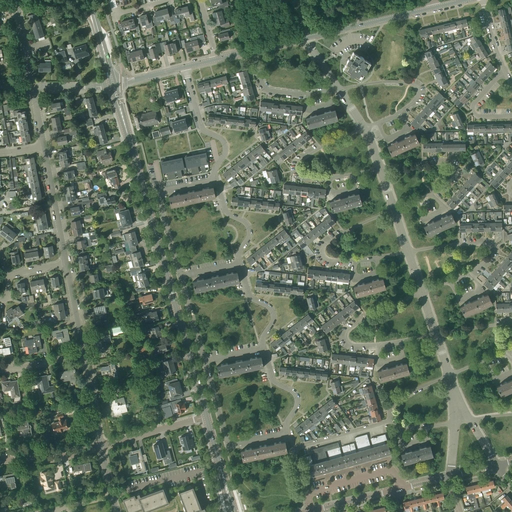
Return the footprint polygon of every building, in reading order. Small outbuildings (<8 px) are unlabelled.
[(220,7),(218,8),(219,11),(213,13),(214,19),(223,17),(222,14),(226,13),(224,6),(220,7)] [(187,7),(181,8),(183,17),(190,15),(191,21),(194,20),(192,12),(189,12),(187,7)] [(176,16),(173,17),(174,21),(175,24),(180,22),(179,18),(183,17),(181,8),(175,10),(176,16)] [(506,15),(508,14),(507,8),(498,10),(499,16),(506,15)] [(167,9),(161,11),(163,19),(169,18),(171,22),(174,21),(173,17),(172,14),(169,15),(167,9)] [(155,12),(156,16),(156,18),(153,19),(155,26),(161,25),(159,20),(163,19),(161,11),(159,11),(159,10),(156,11),(157,12),(155,12)] [(30,22),(38,19),(36,13),(28,16),(30,22)] [(153,27),(151,20),(148,21),(146,15),(145,14),(144,14),(143,14),(142,15),(143,16),(140,17),(140,18),(139,18),(138,19),(138,20),(138,22),(139,22),(140,23),(141,22),(142,26),(145,25),(146,29),(153,27)] [(223,17),(214,19),(216,26),(222,24),(223,27),(230,25),(228,19),(224,20),(223,17)] [(40,25),(38,19),(30,22),(32,28),(40,25)] [(133,19),(127,21),(129,30),(135,28),(136,31),(139,31),(138,25),(135,26),(133,19)] [(129,30),(127,21),(121,23),(122,29),(119,30),(121,36),(124,35),(123,32),(129,30)] [(448,24),(442,25),(444,32),(447,31),(448,34),(451,34),(448,24)] [(40,25),(32,28),(34,33),(42,31),(40,25)] [(224,33),(218,35),(220,41),(229,38),(228,32),(230,32),(230,29),(223,30),(224,33)] [(427,38),(425,29),(419,31),(421,37),(424,37),(424,38),(427,38)] [(42,31),(34,33),(36,39),(44,37),(42,31)] [(472,43),(478,40),(475,34),(469,38),(471,41),(469,42),(471,44),(472,43)] [(191,42),(193,51),(199,49),(198,43),(204,41),(203,35),(194,37),(195,41),(191,42)] [(170,44),(172,53),(178,51),(177,46),(181,45),(179,38),(171,40),(172,43),(170,44)] [(193,51),(191,42),(185,44),(184,40),(181,41),(182,47),(185,46),(187,52),(193,51)] [(482,45),(478,40),(472,43),(476,48),(482,45)] [(172,53),(170,44),(167,45),(166,42),(159,43),(161,50),(165,49),(167,55),(172,53)] [(157,51),(157,50),(160,50),(158,43),(152,45),(152,49),(149,50),(150,53),(147,53),(149,59),(151,58),(152,59),(158,57),(157,51)] [(89,55),(85,45),(73,49),(76,59),(89,55)] [(482,45),(476,48),(479,54),(485,50),(482,45)] [(142,50),(135,52),(138,61),(144,59),(142,53),(145,52),(144,46),(141,47),(142,50)] [(434,55),(432,50),(424,53),(427,59),(434,55)] [(488,55),(485,50),(479,54),(482,59),(488,55)] [(138,61),(135,52),(129,54),(129,51),(126,52),(127,58),(130,58),(132,62),(138,61)] [(343,70),(351,75),(360,80),(370,63),(353,53),(343,70)] [(434,55),(427,59),(429,64),(437,61),(439,60),(437,54),(434,55)] [(437,61),(429,64),(432,70),(439,66),(437,61)] [(487,68),(492,72),(496,68),(491,63),(487,68)] [(442,72),(439,66),(432,70),(434,75),(444,71),(442,72)] [(492,72),(487,68),(483,72),(488,77),(492,72)] [(239,79),(248,76),(246,70),(239,72),(240,76),(238,77),(239,79)] [(446,76),(444,71),(434,75),(437,80),(444,77),(446,76)] [(488,77),(483,72),(479,77),(483,81),(488,77)] [(444,77),(437,80),(439,86),(440,86),(443,84),(447,83),(444,77)] [(479,77),(474,81),(479,86),(483,81),(479,77)] [(479,86),(474,81),(470,86),(475,90),(479,86)] [(475,90),(470,86),(466,90),(471,95),(475,90)] [(251,88),(244,90),(242,90),(244,96),(245,96),(253,93),(251,88)] [(173,100),(179,99),(177,92),(176,89),(170,91),(173,100)] [(471,95),(466,90),(465,89),(461,93),(461,94),(462,95),(467,99),(471,95)] [(166,102),(173,100),(170,91),(164,93),(165,96),(166,102)] [(445,98),(439,92),(434,97),(442,104),(444,102),(443,100),(445,98)] [(253,93),(245,96),(247,101),(255,99),(253,93)] [(458,95),(456,97),(458,99),(463,104),(467,99),(462,95),(461,94),(459,96),(458,95)] [(88,108),(95,106),(92,97),(85,99),(88,108)] [(434,97),(430,101),(437,107),(441,103),(442,104),(434,97)] [(463,104),(458,99),(456,97),(452,102),(454,104),(459,108),(463,104)] [(430,101),(426,106),(433,111),(434,113),(435,112),(436,111),(434,109),(437,107),(430,101)] [(59,103),(50,104),(52,112),(61,110),(59,103)] [(95,106),(88,108),(90,117),(97,115),(95,106)] [(426,106),(422,110),(429,116),(433,111),(426,106)] [(18,119),(26,117),(25,111),(21,112),(21,110),(13,111),(14,116),(17,115),(18,119)] [(320,114),(323,124),(337,120),(338,120),(335,110),(329,112),(329,111),(328,111),(326,112),(326,111),(326,113),(320,114)] [(429,116),(422,110),(418,115),(425,120),(429,116)] [(139,115),(134,117),(137,129),(143,128),(143,127),(158,123),(155,111),(140,116),(139,115)] [(454,120),(460,118),(458,112),(452,115),(454,120)] [(323,124),(320,114),(315,116),(314,115),(314,116),(312,116),(312,115),(311,116),(312,117),(306,118),(308,129),(309,128),(323,124)] [(418,115),(414,119),(421,125),(425,120),(418,115)] [(53,125),(60,124),(59,117),(51,118),(53,125)] [(460,118),(454,120),(457,126),(463,123),(460,118)] [(181,130),(187,128),(186,125),(185,119),(178,120),(181,130)] [(421,125),(414,119),(410,124),(416,129),(421,125)] [(175,132),(181,130),(178,120),(172,122),(174,129),(175,132)] [(60,124),(53,125),(54,132),(61,130),(60,124)] [(98,135),(105,133),(102,124),(96,126),(98,135)] [(260,136),(267,134),(269,133),(267,125),(261,126),(262,129),(259,130),(260,136)] [(159,130),(161,136),(170,133),(168,127),(159,130)] [(306,131),(301,135),(306,142),(311,138),(306,131)] [(107,142),(105,133),(98,135),(101,144),(107,142)] [(401,141),(405,150),(419,144),(415,134),(414,134),(409,137),(409,136),(408,136),(409,136),(406,137),(406,138),(401,141)] [(30,141),(29,135),(21,136),(22,142),(22,145),(27,145),(27,141),(30,141)] [(301,135),(296,139),(302,146),(306,142),(301,135)] [(67,136),(66,136),(57,138),(58,145),(67,144),(67,140),(68,140),(67,136)] [(296,139),(292,143),(297,149),(302,146),(296,139)] [(405,150),(401,141),(395,143),(395,142),(395,143),(393,144),(392,143),(393,144),(387,147),(387,146),(387,147),(391,156),(392,156),(405,150)] [(297,149),(292,143),(287,146),(292,153),(297,149)] [(255,149),(262,157),(267,153),(260,145),(255,149)] [(292,153),(287,146),(282,150),(287,157),(292,153)] [(281,148),(277,151),(276,152),(283,160),(287,157),(282,150),(281,148)] [(255,149),(251,152),(255,158),(258,156),(260,158),(262,157),(255,149)] [(112,159),(110,153),(107,153),(106,150),(96,152),(98,157),(99,157),(100,160),(102,160),(103,164),(112,162),(111,159),(112,159)] [(60,160),(68,158),(70,158),(69,151),(58,153),(59,160),(60,160)] [(473,160),(481,157),(478,151),(471,155),(473,160)] [(200,165),(201,169),(205,168),(204,164),(208,163),(205,152),(200,153),(201,154),(198,154),(198,153),(200,165)] [(255,158),(251,152),(246,156),(250,162),(255,158)] [(276,152),(275,153),(271,156),(278,164),(283,160),(276,152)] [(198,169),(197,166),(200,165),(198,153),(193,154),(194,155),(191,156),(195,170),(198,169)] [(191,156),(189,156),(189,155),(184,156),(187,168),(191,167),(191,171),(195,170),(191,156)] [(250,162),(246,156),(241,160),(245,165),(250,162)] [(481,157),(473,160),(476,166),(479,165),(480,166),(484,165),(484,164),(483,163),(482,160),(484,159),(483,156),(481,157)] [(178,174),(181,173),(180,169),(184,168),(182,157),(177,158),(177,159),(175,159),(175,158),(174,158),(177,170),(178,174)] [(61,166),(69,165),(68,158),(60,160),(61,162),(59,163),(60,166),(61,166)] [(175,174),(174,171),(177,170),(174,158),(170,159),(170,160),(168,161),(171,175),(175,174)] [(166,161),(166,160),(161,161),(164,173),(167,172),(168,176),(171,175),(168,161),(166,161)] [(245,165),(241,160),(237,164),(241,169),(245,165)] [(241,169),(237,164),(232,167),(236,173),(241,169)] [(507,166),(503,170),(507,175),(511,170),(507,166)] [(236,173),(232,167),(227,171),(231,176),(233,179),(235,178),(234,177),(235,175),(237,174),(236,173)] [(116,176),(117,176),(115,169),(105,172),(107,178),(109,178),(110,182),(113,181),(114,186),(119,184),(117,178),(116,176)] [(276,169),(275,170),(266,172),(267,176),(265,176),(266,178),(270,177),(270,178),(278,175),(276,169)] [(73,170),(64,172),(65,180),(75,178),(73,170)] [(507,175),(503,170),(499,175),(503,179),(507,175)] [(231,176),(227,171),(222,175),(227,180),(231,176)] [(475,172),(471,177),(477,182),(477,183),(479,184),(483,180),(475,172)] [(278,175),(270,178),(271,180),(272,183),(279,181),(278,175)] [(493,178),(499,184),(503,179),(499,175),(495,179),(493,178)] [(477,182),(471,177),(467,181),(473,187),(477,183),(477,182)] [(499,184),(493,178),(489,182),(495,188),(499,184)] [(92,189),(90,182),(89,180),(83,181),(83,184),(87,183),(88,190),(92,189)] [(473,187),(467,181),(463,186),(469,191),(473,187)] [(66,194),(74,193),(74,189),(75,189),(74,185),(64,187),(66,194)] [(463,186),(459,190),(467,198),(470,194),(471,193),(469,191),(463,186)] [(204,190),(198,191),(200,201),(215,198),(216,198),(213,187),(213,188),(207,189),(207,188),(204,189),(204,188),(204,190)] [(464,201),(467,198),(459,190),(455,195),(461,200),(463,202),(464,201)] [(200,201),(198,191),(192,192),(192,191),(192,192),(191,192),(190,192),(190,191),(189,191),(190,193),(184,194),(186,204),(200,201)] [(41,192),(32,194),(28,195),(29,199),(33,198),(34,203),(38,202),(38,199),(42,198),(41,192)] [(491,201),(497,198),(494,192),(488,195),(491,201)] [(74,193),(66,194),(67,201),(77,199),(76,196),(75,196),(74,193)] [(105,207),(106,207),(108,206),(109,206),(108,205),(116,203),(114,197),(107,199),(106,196),(101,197),(100,194),(97,195),(99,206),(103,205),(103,206),(104,206),(104,207),(105,207)] [(186,204),(184,194),(178,195),(178,194),(177,194),(177,195),(175,195),(175,194),(175,195),(175,196),(169,197),(171,207),(186,204)] [(350,196),(344,198),(347,208),(361,204),(362,204),(359,194),(358,194),(353,196),(352,194),(352,195),(350,196),(350,195),(349,195),(350,196)] [(461,200),(455,195),(451,199),(457,205),(461,200)] [(347,208),(344,198),(338,200),(338,198),(338,199),(336,200),(335,199),(335,201),(330,202),(329,202),(332,212),(333,212),(347,208)] [(497,198),(491,201),(488,202),(490,208),(499,203),(497,198)] [(457,205),(451,199),(447,204),(453,209),(457,205)] [(82,202),(77,203),(77,207),(70,208),(72,215),(80,214),(79,209),(83,209),(82,205),(83,205),(82,202)] [(121,220),(130,217),(130,216),(130,215),(130,213),(129,213),(128,210),(123,211),(122,208),(115,210),(116,213),(119,213),(121,220)] [(293,217),(290,208),(286,210),(287,212),(282,213),(284,219),(293,217)] [(36,223),(47,221),(45,213),(35,215),(36,223)] [(325,220),(330,226),(335,223),(329,214),(324,218),(325,220)] [(454,220),(452,215),(451,214),(446,217),(445,216),(443,217),(442,217),(443,218),(437,220),(442,230),(455,224),(456,224),(454,220)] [(130,217),(121,220),(123,227),(120,228),(120,231),(128,229),(127,226),(132,224),(131,221),(132,220),(131,219),(130,218),(130,217)] [(293,217),(284,219),(286,225),(294,223),(293,217)] [(72,229),(81,227),(80,224),(82,224),(81,220),(71,222),(72,229)] [(325,220),(320,224),(326,230),(330,226),(325,220)] [(442,230),(437,220),(432,223),(431,222),(431,223),(429,224),(429,223),(429,224),(424,227),(424,226),(423,227),(428,236),(442,230)] [(48,229),(47,221),(36,223),(38,231),(48,229)] [(326,230),(320,224),(316,227),(321,234),(326,230)] [(0,233),(5,237),(11,230),(5,225),(0,232),(0,233)] [(81,227),(72,229),(74,236),(84,234),(83,230),(81,231),(81,227)] [(321,234),(316,227),(311,231),(316,237),(321,234)] [(309,229),(308,229),(307,230),(309,233),(306,235),(311,241),(316,237),(311,231),(310,229),(309,229)] [(11,230),(5,237),(10,242),(16,234),(11,230)] [(284,230),(279,233),(285,241),(290,237),(284,230)] [(125,241),(136,238),(134,231),(123,235),(125,241)] [(279,233),(275,237),(279,243),(280,244),(285,241),(279,233)] [(311,241),(306,235),(302,238),(307,245),(311,241)] [(96,236),(89,237),(89,239),(77,242),(78,249),(81,249),(81,248),(86,247),(86,243),(91,242),(90,240),(96,239),(96,236)] [(298,238),(300,240),(297,242),(302,249),(307,245),(302,238),(300,236),(299,237),(298,238)] [(275,237),(270,241),(274,246),(279,243),(275,237)] [(136,238),(125,241),(123,241),(124,244),(128,242),(129,247),(138,244),(136,238)] [(274,246),(270,241),(265,245),(269,250),(270,250),(274,246)] [(269,250),(265,245),(260,248),(265,254),(266,255),(271,252),(270,250),(269,250)] [(52,246),(44,247),(46,258),(54,256),(52,246)] [(36,248),(30,249),(32,260),(39,259),(37,249),(36,249),(36,248)] [(265,254),(260,248),(256,252),(260,258),(265,254)] [(32,260),(30,249),(25,250),(25,251),(24,251),(26,261),(32,260)] [(131,261),(142,258),(140,251),(133,253),(132,253),(131,250),(125,252),(126,256),(129,255),(130,258),(133,257),(133,260),(131,261)] [(18,252),(10,253),(10,256),(11,256),(13,264),(20,263),(18,252)] [(260,258),(256,252),(251,256),(255,261),(260,258)] [(291,263),(302,260),(300,254),(289,257),(291,263)] [(79,264),(91,261),(91,259),(89,259),(88,255),(78,257),(79,264)] [(255,261),(251,256),(246,260),(251,265),(255,261)] [(511,261),(507,257),(503,262),(509,267),(511,265),(511,261)] [(142,258),(131,261),(133,268),(130,269),(131,272),(138,270),(137,267),(144,265),(142,258)] [(302,260),(291,263),(293,269),(303,266),(302,260)] [(92,264),(91,261),(79,264),(80,271),(91,269),(90,264),(92,264)] [(509,267),(503,262),(499,266),(505,272),(509,267)] [(505,272),(499,266),(495,271),(501,276),(505,272)] [(139,274),(138,270),(131,272),(132,276),(136,275),(137,278),(139,278),(139,281),(147,279),(145,272),(139,274)] [(495,271),(491,275),(497,281),(499,282),(503,277),(501,276),(495,271)] [(228,274),(222,276),(224,286),(239,282),(239,283),(237,272),(231,274),(231,272),(231,273),(230,273),(228,274),(228,273),(228,274)] [(99,273),(90,275),(91,279),(89,279),(90,282),(91,281),(91,282),(99,281),(98,277),(100,277),(99,273)] [(497,281),(491,275),(487,280),(495,286),(499,282),(497,281)] [(214,277),(208,279),(210,289),(224,286),(222,276),(216,277),(216,276),(215,277),(214,277),(214,276),(213,276),(214,277)] [(57,277),(51,278),(53,288),(59,286),(57,277)] [(368,283),(371,293),(385,289),(386,289),(383,278),(382,279),(377,280),(376,279),(376,280),(374,280),(373,280),(374,281),(368,283)] [(37,280),(38,289),(42,288),(42,292),(46,291),(45,288),(43,279),(37,280)] [(147,279),(139,281),(140,284),(138,284),(139,287),(135,289),(136,293),(143,291),(142,287),(149,285),(147,279)] [(210,289),(208,279),(202,280),(201,279),(199,280),(199,279),(199,281),(193,282),(195,292),(210,289)] [(38,289),(37,280),(30,282),(32,290),(32,294),(36,293),(35,290),(38,289)] [(495,286),(487,280),(483,284),(491,291),(493,288),(498,293),(500,291),(497,288),(495,286)] [(26,291),(24,283),(17,284),(18,293),(26,291)] [(371,293),(368,283),(362,284),(362,283),(362,284),(359,285),(359,284),(359,285),(354,287),(353,287),(356,297),(357,297),(356,297),(371,293)] [(108,296),(107,291),(106,291),(105,288),(103,289),(103,288),(96,290),(96,289),(94,289),(94,290),(93,290),(94,298),(108,296)] [(308,304),(314,302),(316,301),(314,293),(313,294),(313,293),(309,294),(309,297),(306,298),(308,304)] [(136,302),(135,299),(134,294),(124,296),(127,305),(136,302)] [(474,301),(478,310),(492,304),(488,294),(487,294),(487,295),(482,297),(481,296),(481,297),(479,298),(479,297),(479,298),(474,301)] [(140,302),(143,301),(144,303),(143,304),(142,305),(143,308),(143,309),(149,307),(148,303),(153,301),(152,295),(146,296),(146,295),(139,297),(140,302)] [(354,301),(349,305),(354,311),(359,307),(354,301)] [(478,310),(474,301),(468,303),(468,302),(467,302),(468,303),(466,304),(465,303),(466,304),(460,307),(464,317),(465,316),(464,316),(478,310)] [(53,313),(64,311),(63,303),(54,305),(54,308),(52,309),(53,313)] [(349,305),(345,308),(344,308),(349,315),(354,311),(349,305)] [(19,306),(13,310),(17,316),(17,315),(18,317),(24,313),(22,311),(24,309),(22,307),(20,308),(19,306)] [(94,308),(95,311),(95,314),(93,315),(95,324),(101,323),(100,318),(106,317),(105,312),(106,312),(105,306),(94,308)] [(13,310),(12,308),(6,312),(8,314),(5,316),(9,323),(12,321),(11,320),(11,319),(17,316),(13,310)] [(344,308),(343,309),(340,312),(345,318),(349,315),(344,308)] [(64,311),(53,313),(53,315),(55,315),(56,319),(65,318),(64,311)] [(146,313),(146,314),(148,322),(158,319),(156,311),(151,313),(151,312),(146,313)] [(340,312),(335,316),(340,322),(345,318),(340,312)] [(303,318),(309,325),(314,321),(308,314),(303,318)] [(340,322),(335,316),(330,319),(335,326),(340,322)] [(309,325),(303,318),(299,322),(303,328),(305,330),(310,326),(309,325)] [(330,319),(326,323),(331,330),(335,326),(330,319)] [(299,322),(294,326),(298,331),(303,328),(299,322)] [(331,330),(326,323),(321,327),(326,333),(331,330)] [(148,334),(151,333),(153,338),(162,335),(161,329),(159,329),(158,326),(150,328),(150,329),(147,330),(148,334)] [(298,331),(294,326),(289,329),(294,335),(298,331)] [(67,328),(52,331),(53,337),(55,337),(56,340),(61,339),(62,345),(70,344),(67,328)] [(294,335),(289,329),(284,333),(289,339),(294,335)] [(289,339),(284,333),(280,337),(284,342),(289,339)] [(94,337),(95,341),(98,353),(106,351),(104,342),(111,341),(110,334),(94,337)] [(41,346),(39,336),(33,337),(34,339),(26,340),(26,338),(23,339),(25,347),(27,347),(29,354),(37,352),(36,347),(41,346)] [(12,353),(10,337),(3,339),(3,342),(5,342),(6,348),(0,348),(0,353),(5,353),(5,354),(12,353)] [(280,337),(275,340),(279,346),(284,342),(280,337)] [(318,347),(326,345),(324,339),(316,341),(318,347)] [(279,346),(275,340),(270,344),(275,350),(279,346)] [(167,351),(165,344),(157,347),(158,353),(167,351)] [(327,350),(326,345),(318,347),(320,353),(327,350)] [(252,359),(246,360),(248,370),(263,367),(261,357),(255,358),(255,357),(255,358),(253,358),(252,358),(252,359)] [(167,375),(176,372),(172,360),(163,362),(167,375)] [(237,362),(232,363),(234,373),(248,370),(246,360),(240,361),(240,360),(240,361),(239,361),(238,361),(237,361),(237,362)] [(100,368),(102,375),(112,373),(114,380),(118,379),(117,370),(115,370),(114,363),(108,364),(108,366),(100,368)] [(234,373),(232,363),(226,365),(225,363),(225,364),(223,364),(223,365),(217,366),(219,377),(219,376),(234,373)] [(392,367),(395,377),(409,373),(406,363),(400,365),(400,364),(400,365),(398,365),(398,364),(397,365),(398,366),(392,367)] [(395,377),(392,367),(386,369),(386,368),(385,368),(386,369),(383,369),(383,370),(378,371),(377,371),(380,382),(380,381),(395,377)] [(60,375),(61,382),(70,380),(71,386),(77,385),(75,375),(76,375),(75,369),(75,370),(64,372),(64,371),(59,372),(59,373),(60,375)] [(50,392),(49,387),(47,376),(39,377),(39,376),(39,379),(36,379),(36,380),(31,380),(32,386),(38,385),(40,394),(50,392)] [(170,391),(180,388),(180,387),(181,386),(180,383),(179,383),(179,382),(173,383),(172,380),(165,382),(166,385),(168,385),(170,391)] [(2,382),(3,391),(11,390),(13,403),(21,401),(17,381),(10,382),(10,383),(9,383),(9,382),(7,382),(2,382)] [(511,391),(511,384),(510,381),(505,383),(504,382),(504,383),(502,384),(502,383),(501,383),(502,385),(497,387),(496,387),(501,397),(501,396),(511,391)] [(365,394),(373,391),(371,385),(361,388),(363,394),(365,394)] [(339,387),(332,389),(334,394),(343,392),(342,389),(342,386),(339,387)] [(180,388),(170,391),(172,397),(170,397),(171,400),(177,399),(177,396),(182,394),(182,393),(183,392),(182,389),(181,389),(180,388)] [(374,397),(373,391),(365,394),(366,399),(374,397)] [(114,416),(127,412),(123,397),(114,400),(109,402),(112,410),(114,416)] [(366,399),(364,400),(366,404),(366,406),(376,403),(374,397),(366,399)] [(332,399),(327,403),(333,410),(335,408),(334,407),(336,405),(332,399)] [(173,409),(171,404),(171,402),(161,405),(163,411),(164,411),(166,416),(170,415),(170,416),(174,415),(173,409)] [(175,403),(171,404),(173,409),(177,408),(178,413),(184,412),(184,410),(186,410),(184,403),(182,404),(182,402),(176,404),(175,403)] [(333,410),(327,403),(323,406),(327,412),(331,409),(333,410)] [(378,409),(376,403),(366,406),(366,407),(368,412),(370,411),(378,409)] [(327,412),(323,406),(318,410),(324,418),(329,414),(327,412)] [(379,414),(378,409),(370,411),(371,417),(379,414)] [(324,418),(318,410),(313,414),(317,419),(319,422),(324,418)] [(63,417),(63,414),(57,415),(58,418),(59,418),(59,421),(59,422),(52,424),(55,432),(68,428),(65,420),(62,421),(62,420),(61,418),(63,417)] [(317,419),(313,414),(308,418),(313,423),(317,419)] [(371,417),(372,419),(373,423),(381,420),(379,414),(371,417)] [(313,423),(308,418),(304,421),(309,428),(314,425),(313,423)] [(28,425),(28,420),(16,422),(18,431),(23,430),(24,437),(32,435),(31,429),(32,429),(31,424),(28,425)] [(309,428),(304,421),(299,425),(304,432),(309,428)] [(304,432),(299,425),(294,429),(298,434),(301,432),(302,434),(304,432)] [(367,434),(362,436),(369,460),(383,456),(378,436),(370,439),(373,447),(370,448),(367,434)] [(385,434),(378,436),(383,456),(390,454),(387,443),(385,444),(384,441),(387,440),(385,434)] [(194,447),(192,441),(189,441),(188,436),(180,438),(182,447),(184,446),(185,450),(194,447)] [(354,443),(349,445),(354,464),(369,460),(362,436),(354,438),(358,451),(356,452),(354,443)] [(270,445),(272,455),(287,452),(285,442),(279,443),(279,442),(278,442),(279,443),(277,443),(276,443),(276,442),(276,444),(270,445)] [(163,460),(171,458),(169,450),(164,452),(162,443),(154,445),(155,447),(154,447),(155,451),(156,451),(157,458),(162,456),(163,460)] [(354,464),(349,445),(341,447),(344,455),(342,456),(338,443),(333,444),(340,468),(354,464)] [(323,447),(318,448),(325,472),(340,468),(333,444),(326,446),(329,459),(327,460),(323,447)] [(272,455),(270,445),(264,446),(264,445),(264,446),(262,446),(261,445),(261,447),(255,448),(258,458),(272,455)] [(415,450),(418,460),(425,458),(432,456),(433,456),(430,446),(424,448),(424,446),(422,447),(421,447),(421,448),(415,450)] [(142,455),(140,448),(139,448),(140,449),(134,451),(132,451),(133,454),(132,454),(133,456),(130,457),(132,464),(135,463),(137,470),(138,473),(135,474),(146,471),(143,459),(142,455)] [(258,458),(255,448),(250,449),(249,448),(249,449),(247,449),(247,448),(246,449),(247,450),(241,451),(243,461),(258,458)] [(325,472),(318,448),(311,450),(315,464),(313,464),(310,456),(305,457),(308,466),(311,476),(325,472)] [(418,460),(415,450),(410,452),(409,450),(406,451),(407,453),(401,454),(403,464),(404,464),(418,460)] [(90,462),(73,466),(75,472),(85,470),(85,471),(92,470),(90,462)] [(42,485),(44,485),(45,489),(53,487),(54,489),(57,489),(57,490),(61,489),(59,481),(55,482),(55,484),(53,484),(49,471),(41,473),(42,477),(40,478),(42,485)] [(19,479),(17,473),(2,476),(3,482),(6,481),(6,484),(10,483),(11,489),(16,488),(15,479),(19,479)] [(493,480),(486,482),(487,489),(494,487),(493,480)] [(487,489),(486,482),(479,484),(481,490),(487,489)] [(479,484),(472,485),(474,492),(481,490),(479,484)] [(474,492),(472,485),(466,487),(468,496),(472,495),(475,495),(474,492)] [(193,487),(180,492),(179,492),(181,492),(182,495),(181,496),(182,499),(181,499),(184,499),(185,502),(184,502),(185,506),(184,506),(186,505),(187,509),(186,509),(187,511),(188,511),(192,511),(200,511),(205,510),(204,507),(201,509),(201,507),(199,508),(191,488),(193,487)] [(136,500),(136,498),(134,495),(123,499),(127,511),(128,511),(132,511),(135,511),(136,511),(135,509),(139,508),(139,509),(142,508),(143,509),(142,507),(145,506),(147,511),(148,511),(147,510),(150,509),(150,508),(153,506),(154,508),(154,507),(157,506),(157,505),(160,504),(161,506),(162,506),(161,505),(164,503),(164,502),(168,501),(169,503),(163,488),(163,489),(143,497),(142,496),(140,496),(139,493),(137,494),(139,499),(136,500)] [(506,495),(504,497),(502,498),(505,503),(506,504),(511,500),(506,495)]
